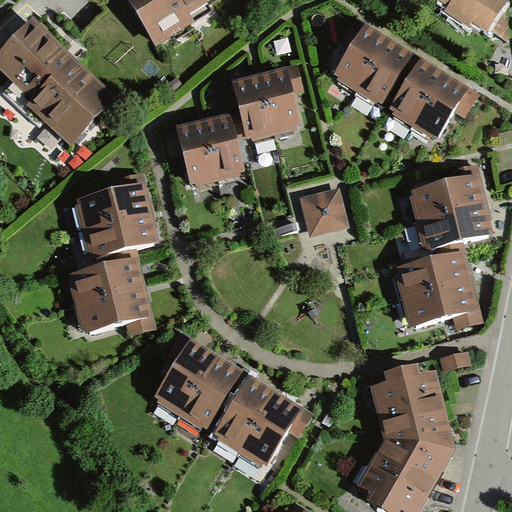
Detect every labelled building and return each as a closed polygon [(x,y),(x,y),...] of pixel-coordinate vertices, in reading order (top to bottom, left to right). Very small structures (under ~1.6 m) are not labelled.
[(210,0),(129,0),(156,45),(211,12),(206,3),(210,0)] [(437,0),(437,1),(450,9),(447,14),(471,30),(475,25),(490,35),(493,32),(511,44),(504,11),(509,4),(503,0),(437,0)] [(116,94),(33,17),(0,52),(0,68),(15,83),(4,94),(40,127),(46,120),(71,142),(116,94)] [(413,52),(358,19),(346,39),(353,43),(335,73),(340,77),(338,81),(375,103),(378,99),(382,102),(413,52)] [(421,60),(393,108),(396,110),(394,114),(432,136),(434,134),(438,136),(454,110),(465,117),(479,94),(421,60)] [(298,66),(233,83),(248,138),(252,136),(254,142),(298,130),(297,126),(303,125),(294,93),(304,91),(298,66)] [(240,172),(245,170),(231,114),(168,129),(173,151),(183,149),(191,183),(196,182),(197,186),(240,175),(240,172)] [(408,190),(423,251),(495,234),(478,164),(445,172),(447,181),(408,190)] [(77,206),(91,259),(96,258),(97,262),(161,245),(144,179),(115,186),(117,192),(79,202),(80,205),(77,206)] [(339,187),(299,198),(310,238),(351,226),(339,187)] [(465,251),(398,268),(414,327),(455,317),(458,329),(484,323),(465,251)] [(140,260),(73,277),(74,282),(70,283),(82,332),(89,330),(91,336),(127,327),(130,338),(159,331),(140,260)] [(244,370),(183,332),(167,357),(175,362),(154,396),(159,399),(157,402),(201,429),(203,426),(208,429),(244,370)] [(468,352),(441,359),(444,373),(472,366),(468,352)] [(419,511),(456,449),(436,370),(420,374),(418,366),(385,373),(387,382),(372,385),(386,442),(362,483),(377,492),(373,499),(394,511),(419,511)] [(218,441),(262,467),(265,462),(268,464),(287,431),(299,438),(314,413),(252,375),(216,434),(220,437),(218,441)]
